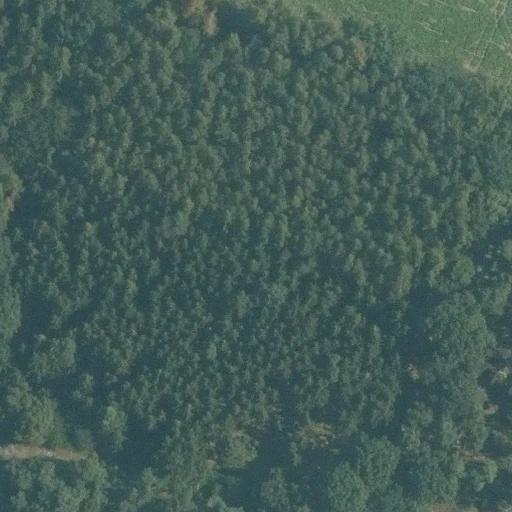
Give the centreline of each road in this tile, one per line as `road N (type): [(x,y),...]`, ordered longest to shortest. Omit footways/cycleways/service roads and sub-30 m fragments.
road 1 (track): [(375,511),(511,209)]
road 2 (unclassified): [(212,511),(0,438)]
